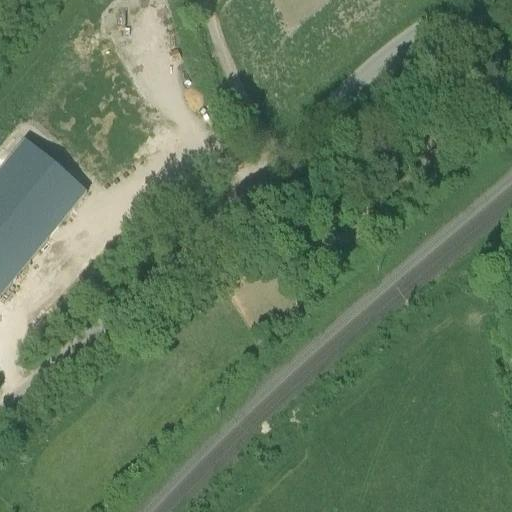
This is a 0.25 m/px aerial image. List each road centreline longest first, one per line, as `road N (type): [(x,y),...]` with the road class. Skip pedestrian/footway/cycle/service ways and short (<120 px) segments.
road 1 (unclassified): [(0,414),(206,243),(329,102),(467,0)]
road 2 (track): [(204,0),(246,125),(276,159)]
